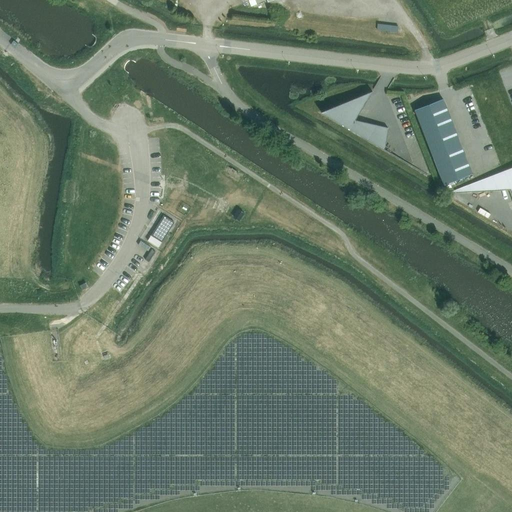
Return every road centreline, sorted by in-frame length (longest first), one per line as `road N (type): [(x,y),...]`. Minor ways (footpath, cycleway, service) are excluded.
road 1 (track): [(0,327),(36,427),(75,442),(144,414),(240,325),(269,326),(334,366),(465,472),(443,511)]
road 2 (unclassified): [(206,45),(421,68),(511,38)]
road 3 (track): [(0,91),(37,139),(25,263),(41,285),(61,285)]
road 4 (track): [(367,511),(252,495),(152,511)]
road 5 (unclassified): [(206,45),(128,39),(61,88)]
